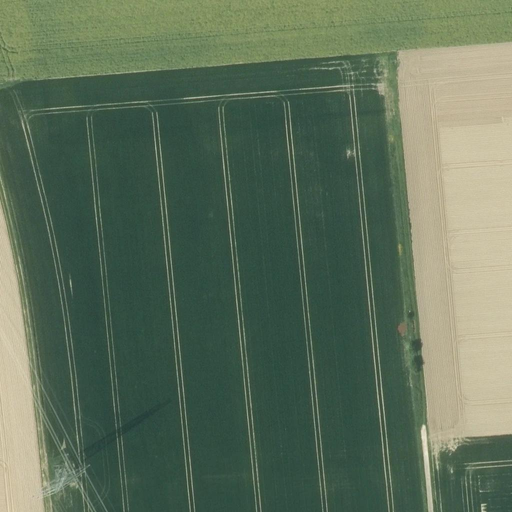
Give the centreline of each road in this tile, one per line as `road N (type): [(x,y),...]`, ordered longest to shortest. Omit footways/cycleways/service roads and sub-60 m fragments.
road 1 (track): [(42,455),(423,426)]
road 2 (track): [(47,511),(37,390),(0,186)]
